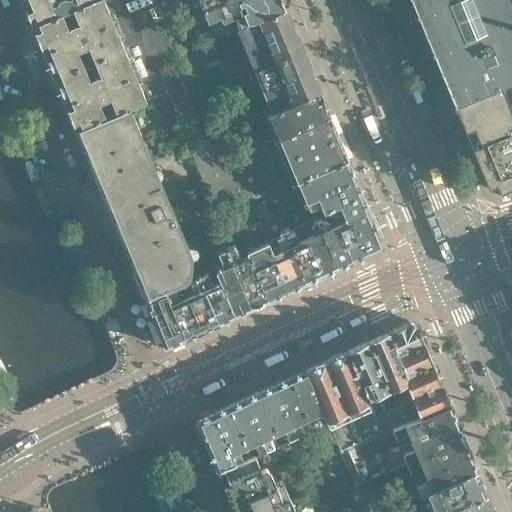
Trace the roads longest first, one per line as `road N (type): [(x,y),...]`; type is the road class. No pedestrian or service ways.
road 1 (residential): [(154,386),(0,31)]
road 2 (tertiary): [(154,386),(433,263)]
road 3 (tertiary): [(164,408),(441,283)]
road 4 (tertiary): [(325,0),(433,263)]
road 5 (tertiary): [(472,246),(365,0)]
road 6 (tertiary): [(441,283),(511,447)]
